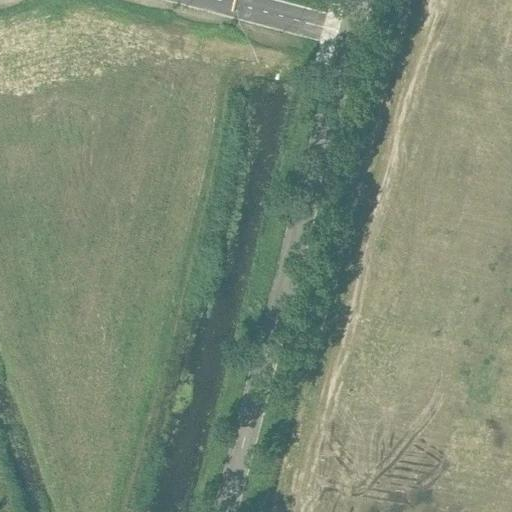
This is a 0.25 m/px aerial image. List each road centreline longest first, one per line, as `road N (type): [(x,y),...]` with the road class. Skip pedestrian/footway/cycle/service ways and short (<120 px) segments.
road 1 (unclassified): [(225,511),(350,35)]
road 2 (unclassified): [(511,75),(350,35)]
road 3 (unclassified): [(350,35),(211,0)]
